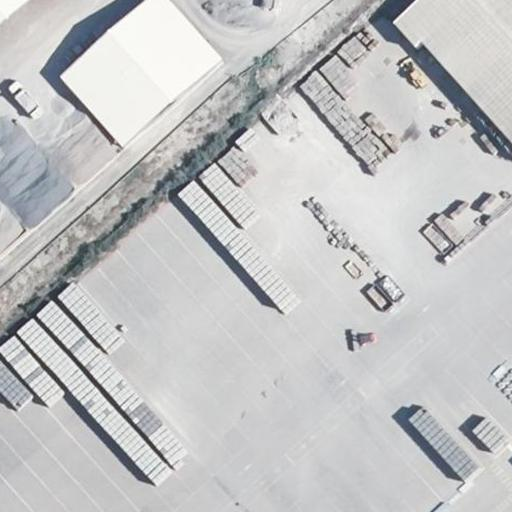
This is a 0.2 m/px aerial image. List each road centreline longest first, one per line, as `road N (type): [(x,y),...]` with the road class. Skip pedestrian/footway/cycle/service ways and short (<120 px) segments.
road 1 (unknown): [(511,233),(254,479),(238,511)]
road 2 (unknown): [(103,0),(0,90)]
